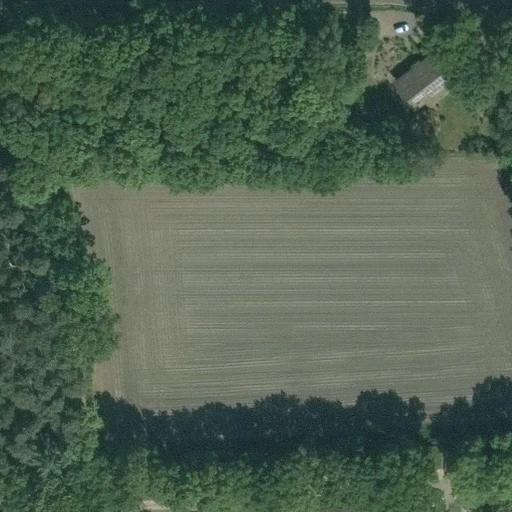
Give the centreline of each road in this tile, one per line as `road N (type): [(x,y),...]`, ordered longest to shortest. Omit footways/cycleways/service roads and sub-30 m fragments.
road 1 (track): [(0,106),(59,238),(110,511)]
road 2 (track): [(0,11),(369,17),(396,26)]
